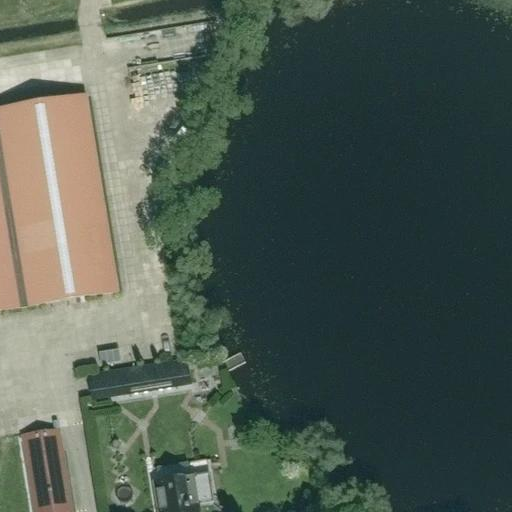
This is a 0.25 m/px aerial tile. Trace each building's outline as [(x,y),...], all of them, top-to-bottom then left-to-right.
[(0,310),(117,292),(86,98),(0,111),(0,310)] [(173,297),(179,284),(169,279),(163,293),(173,297)] [(112,373),(110,373),(113,397),(116,397),(188,385),(184,362),(112,373)] [(72,511),(59,430),(21,436),(33,511),(72,511)] [(159,482),(154,483),(158,511),(198,511),(198,507),(213,504),(208,474),(190,477),(159,482)]
